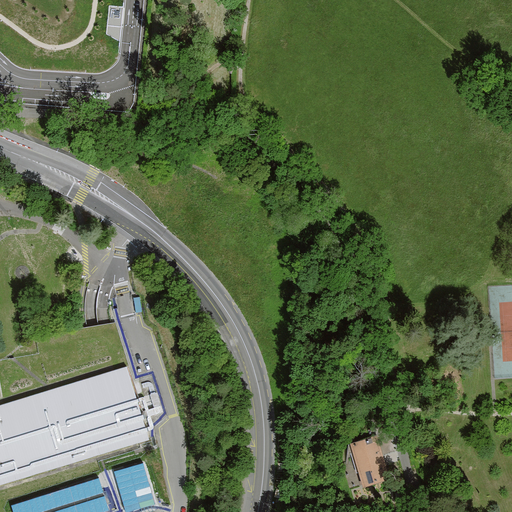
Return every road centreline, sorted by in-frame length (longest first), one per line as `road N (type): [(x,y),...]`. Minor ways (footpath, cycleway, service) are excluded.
road 1 (primary): [(255,511),(262,445),(251,365),(216,300),(161,242)]
road 2 (primary): [(161,242),(118,194),(0,139)]
road 3 (primary): [(0,159),(161,242)]
